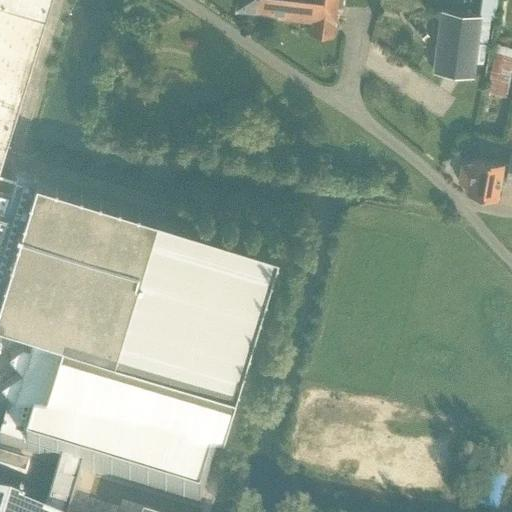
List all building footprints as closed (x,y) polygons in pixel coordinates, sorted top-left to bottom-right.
[(0,0),(0,317),(35,328),(29,347),(21,345),(9,354),(20,369),(1,384),(13,399),(0,441),(0,445),(62,464),(82,471),(199,506),(278,248),(17,168),(0,223),(0,162),(49,0),(0,0)] [(340,6),(340,0),(236,0),(236,8),(277,13),(277,17),(310,21),(309,32),(333,35),(335,24),(337,5),(340,6)] [(440,7),(432,70),(474,75),(482,13),(440,7)] [(511,46),(497,44),(485,97),(503,101),(511,60),(511,46)] [(459,179),(468,186),(467,190),(497,195),(500,178),(505,178),(504,179),(511,180),(511,152),(509,152),(508,162),(473,155),(473,159),(461,163),(459,179)] [(0,456),(0,467),(25,475),(28,464),(0,456)] [(70,511),(72,508),(72,505),(75,496),(76,492),(82,471),(62,464),(55,488),(54,492),(51,501),(51,504),(48,511),(70,511)]
